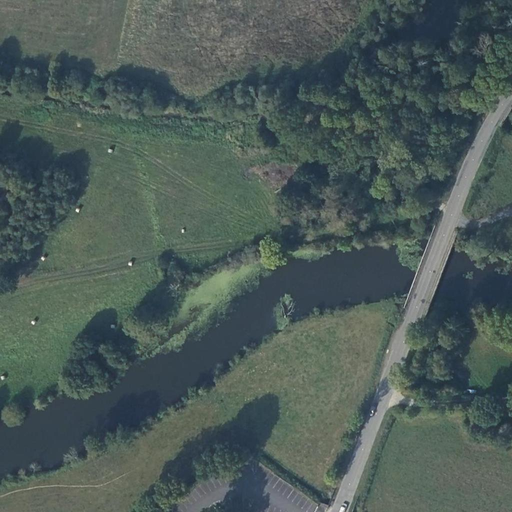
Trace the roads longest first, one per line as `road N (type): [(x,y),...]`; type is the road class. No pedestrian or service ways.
road 1 (track): [(456,205),(377,229),(154,254),(0,292)]
road 2 (tertiary): [(511,85),(480,136),(339,511)]
